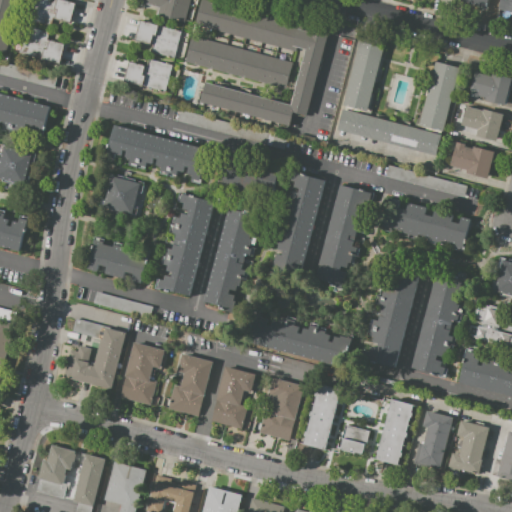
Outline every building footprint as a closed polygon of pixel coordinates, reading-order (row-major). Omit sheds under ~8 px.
[(0,0),(20,0),(13,30),(0,26),(0,0)] [(0,0),(0,46),(0,43),(0,39),(3,40),(8,34),(0,32),(0,29),(0,2),(11,2),(10,0),(0,0)] [(63,0),(75,3),(69,23),(54,19),(52,26),(28,20),(33,0),(63,0)] [(142,3),(142,0),(190,0),(184,23),(162,17),(164,9),(142,3)] [(200,0),(204,0),(299,24),(298,28),(310,31),(311,27),(328,32),(306,116),(294,113),(291,126),(200,102),(205,82),(290,104),(305,50),(297,48),(296,51),(194,24),(200,0)] [(487,0),(486,8),(456,0),(487,0)] [(511,0),(511,12),(497,9),(499,0),(511,0)] [(174,58),(152,52),(153,46),(135,41),(140,21),(181,32),(174,58)] [(65,44),(59,64),(19,53),(26,26),(51,33),(49,40),(65,44)] [(286,90),(183,63),(190,35),(293,63),(286,90)] [(360,40),(384,47),(366,112),(343,106),(360,40)] [(124,81),(129,62),(146,67),(148,59),(172,66),(165,92),(124,81)] [(442,132),(419,126),(436,61),(459,67),(442,132)] [(475,72),(492,76),(493,73),(511,77),(511,81),(505,106),(485,100),(485,99),(479,97),(479,98),(468,96),(475,72)] [(0,93),(52,107),(45,133),(22,127),(20,134),(0,128),(2,122),(0,121),(0,93)] [(503,114),(495,142),(475,137),(477,129),(461,125),(466,106),(482,110),(483,109),(503,114)] [(285,150),(172,120),(175,109),(288,139),(285,150)] [(342,109),(374,117),(375,114),(387,117),(389,110),(400,113),(398,120),(410,123),(409,127),(441,135),(436,155),(337,129),(342,109)] [(205,150),(196,184),(190,182),(192,176),(187,175),(188,169),(184,168),(183,174),(177,172),(176,175),(161,171),(162,168),(157,167),(158,162),(153,160),(152,165),(146,164),(145,169),(138,168),(137,169),(123,165),(126,152),(121,150),(118,164),(103,160),(106,148),(108,148),(114,126),(205,150)] [(456,142),(465,144),(465,146),(472,147),(472,146),(494,152),(487,179),(466,173),(467,169),(450,165),(456,142)] [(31,154),(23,184),(0,177),(0,157),(3,147),(31,154)] [(224,155),(236,159),(234,163),(268,172),(269,167),(278,169),(277,171),(269,201),(215,187),(224,155)] [(385,177),(389,165),(467,185),(464,198),(385,177)] [(323,182),(296,281),(270,274),(278,245),(272,243),(276,229),(282,231),(293,191),(297,192),(298,188),(294,187),(295,182),(291,181),(292,174),(293,172),(324,180),(323,182)] [(132,217),(102,209),(111,176),(140,184),(132,217)] [(131,214),(136,215),(146,184),(141,183),(131,214)] [(314,279),(339,185),(374,194),(364,233),(357,231),(353,246),(361,248),(358,257),(353,256),(351,263),(350,263),(348,269),(341,267),(340,271),(347,273),(342,289),(336,287),(336,285),(314,279)] [(156,288),(159,278),(164,279),(167,266),(162,265),(167,247),(171,249),(175,235),(170,234),(175,216),(180,217),(184,203),(179,202),(181,193),(214,202),(189,297),(156,288)] [(461,250),(381,229),(389,198),(400,200),(398,208),(405,209),(407,202),(425,207),(423,213),(434,215),(435,210),(453,214),(451,221),(459,223),(461,217),(470,219),(461,250)] [(230,208),(249,213),(247,220),(250,221),(246,233),(252,234),(251,239),(256,240),(254,247),(256,247),(252,263),(247,262),(245,270),(250,271),(245,289),(241,287),(239,295),(243,296),(239,311),(205,302),(230,208)] [(20,252),(0,246),(0,213),(5,214),(4,218),(9,219),(8,225),(12,226),(13,221),(18,222),(19,216),(29,218),(20,252)] [(87,269),(96,237),(107,240),(106,244),(113,246),(114,242),(123,244),(121,248),(131,251),(132,247),(151,252),(142,283),(105,273),(106,267),(99,265),(97,271),(87,269)] [(502,261),(511,263),(511,296),(494,292),(502,261)] [(395,367),(368,360),(372,343),(367,342),(370,329),(368,328),(371,319),(378,321),(382,307),(373,304),(375,295),(384,297),(392,267),(419,274),(395,367)] [(436,273),(464,281),(459,303),(461,304),(456,321),(454,321),(450,336),(453,337),(450,348),(447,347),(442,366),(447,367),(445,377),(411,368),(436,273)] [(93,306),(97,292),(151,307),(148,320),(93,306)] [(475,319),(476,315),(475,314),(476,309),(478,309),(478,307),(486,309),(487,305),(501,308),(495,331),(511,335),(511,347),(474,338),(475,336),(468,335),(469,333),(466,332),(468,327),(470,327),(471,326),(477,327),(478,325),(480,326),(482,320),(475,319)] [(344,366),(352,339),(333,334),(331,341),(329,340),(330,334),(325,333),(326,331),(309,327),(309,328),(303,327),(301,333),(298,332),(299,327),(294,325),(295,320),(288,319),(288,321),(273,317),(270,326),(265,324),(268,318),(262,317),(263,315),(249,311),(240,342),(344,366)] [(76,318),(102,325),(98,338),(72,331),(76,318)] [(0,320),(14,324),(0,376),(0,320)] [(126,333),(111,389),(70,379),(71,375),(64,373),(70,350),(77,352),(78,347),(91,351),(88,362),(90,363),(89,365),(94,366),(105,327),(126,333)] [(134,342),(165,350),(160,369),(152,367),(149,379),(157,381),(150,406),(119,398),(134,342)] [(511,397),(458,384),(467,351),(476,354),(475,357),(480,359),(478,365),(483,366),(486,357),(502,361),(501,365),(510,367),(508,372),(511,372),(511,397)] [(167,409),(173,384),(180,386),(184,373),(177,371),(182,353),(214,361),(199,418),(167,409)] [(225,366),(256,374),(242,429),(210,421),(225,366)] [(258,433),(272,378),(304,386),(289,441),(258,433)] [(318,384),(341,390),(325,451),(302,445),(318,384)] [(375,460),(391,400),(413,405),(397,466),(375,460)] [(427,411),(453,417),(439,469),(414,462),(419,442),(423,443),(427,427),(423,426),(427,411)] [(448,467),(452,452),(459,454),(464,436),(456,434),(460,420),(489,428),(476,474),(448,467)] [(341,448),(347,425),(370,431),(363,454),(341,448)] [(508,430),(511,431),(511,480),(491,475),(496,459),(500,460),(508,430)] [(76,451),(72,470),(67,469),(64,484),(40,479),(39,478),(43,460),(48,461),(52,445),(76,451)] [(85,454),(72,501),(79,503),(91,506),(105,460),(85,454)] [(115,460),(104,499),(123,505),(121,511),(136,511),(148,470),(115,460)] [(40,479),(37,491),(63,498),(66,485),(64,484),(40,479)] [(154,482),(194,493),(188,511),(173,511),(176,503),(167,500),(164,511),(149,511),(146,511),(154,482)] [(202,511),(210,487),(226,492),(222,504),(224,504),(227,492),(242,496),(237,511),(202,511)] [(247,511),(251,499),(284,508),(282,511),(247,511)] [(79,503),(76,511),(89,511),(91,506),(79,503)]
